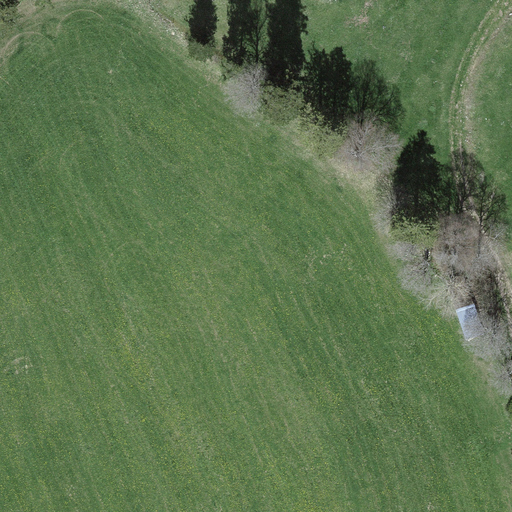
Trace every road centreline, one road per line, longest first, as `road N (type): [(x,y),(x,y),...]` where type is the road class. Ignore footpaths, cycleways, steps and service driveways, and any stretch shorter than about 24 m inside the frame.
road 1 (track): [(469,215),(340,170),(123,0)]
road 2 (track): [(511,314),(469,215),(455,123),(469,59),(506,0)]
